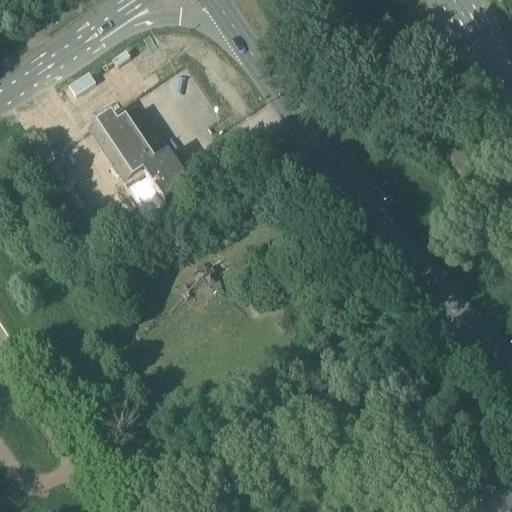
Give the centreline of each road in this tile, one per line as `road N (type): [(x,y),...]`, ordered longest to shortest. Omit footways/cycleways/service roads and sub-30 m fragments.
road 1 (secondary): [(236,35),(377,229),(511,380)]
road 2 (tertiary): [(0,99),(108,20)]
road 3 (secondary): [(108,20),(180,18),(236,35)]
road 4 (secondary): [(511,103),(448,0)]
